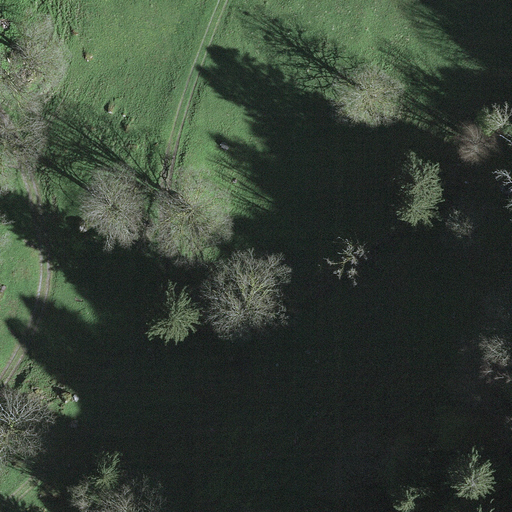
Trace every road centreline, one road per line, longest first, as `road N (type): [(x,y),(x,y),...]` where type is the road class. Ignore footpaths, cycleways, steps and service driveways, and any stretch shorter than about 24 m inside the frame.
road 1 (track): [(4,511),(130,379),(165,264),(162,199),(174,131),(221,0)]
road 2 (track): [(0,118),(26,175),(42,261),(32,318),(0,381)]
